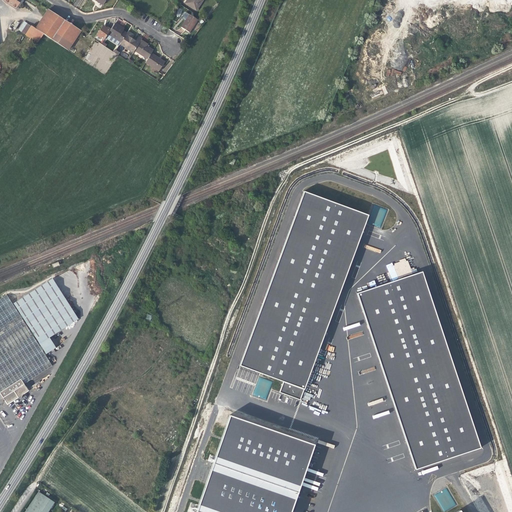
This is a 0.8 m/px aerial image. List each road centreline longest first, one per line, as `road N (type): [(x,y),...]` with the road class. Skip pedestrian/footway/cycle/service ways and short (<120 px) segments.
road 1 (track): [(162,511),(230,307),(289,170),(511,79)]
road 2 (secondary): [(0,502),(118,302),(260,0)]
road 3 (residential): [(52,0),(86,18),(122,13),(170,44)]
